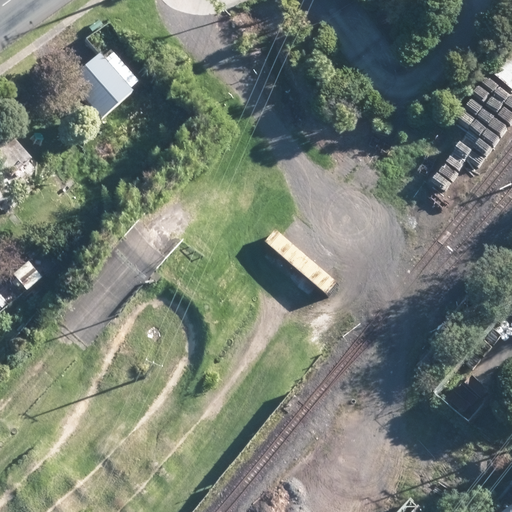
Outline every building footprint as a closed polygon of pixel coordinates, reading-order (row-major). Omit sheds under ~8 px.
[(508,96),(511,90),(511,53),(489,81),(508,96)] [(139,93),(105,56),(75,83),(109,120),(139,93)] [(0,147),(0,155),(18,176),(38,158),(16,134),(0,147)] [(126,188),(108,205),(119,217),(137,200),(126,188)] [(268,256),(315,297),(348,260),(300,218),(268,256)] [(32,264),(8,284),(21,299),(45,279),(32,264)]
